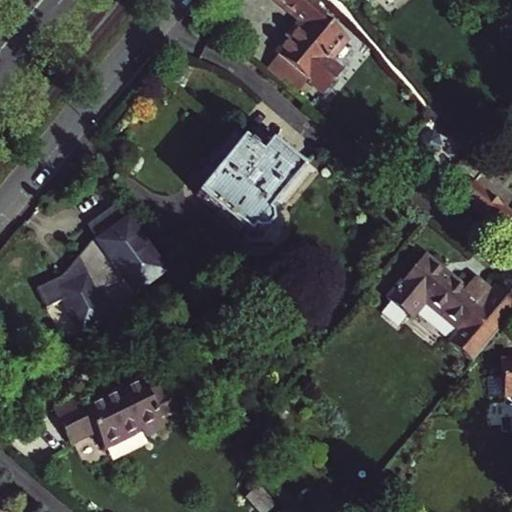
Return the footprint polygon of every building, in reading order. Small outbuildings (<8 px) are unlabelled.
[(271,0),(303,26),(276,59),(278,60),(308,85),(324,99),(343,76),(334,69),(354,46),(319,17),(324,11),(313,2),(314,0),(271,0)] [(297,98),(308,85),(278,60),(267,73),(297,98)] [(198,198),(246,238),(240,245),(250,252),(273,249),(288,231),(284,210),(275,202),(301,171),(269,145),(259,157),(232,135),(208,163),(218,172),(198,198)] [(511,210),(474,180),(462,195),(511,237),(511,210)] [(163,275),(116,208),(90,227),(97,237),(63,276),(37,289),(48,309),(65,299),(82,330),(91,325),(92,328),(100,324),(98,322),(108,317),(96,295),(128,281),(137,293),(163,275)] [(207,244),(197,256),(220,275),(230,263),(207,244)] [(432,247),(391,292),(416,313),(430,297),(486,346),(511,315),(511,282),(506,277),(498,285),(480,271),(471,282),(432,247)] [(511,356),(500,359),(502,372),(505,393),(511,391),(511,356)] [(491,396),(505,393),(502,372),(487,375),(491,396)] [(141,393),(136,381),(113,392),(114,395),(102,401),(101,398),(81,408),(76,397),(57,406),(74,443),(99,431),(106,446),(136,432),(139,439),(159,430),(154,420),(172,412),(169,406),(171,406),(166,396),(165,397),(159,385),(141,393)]
